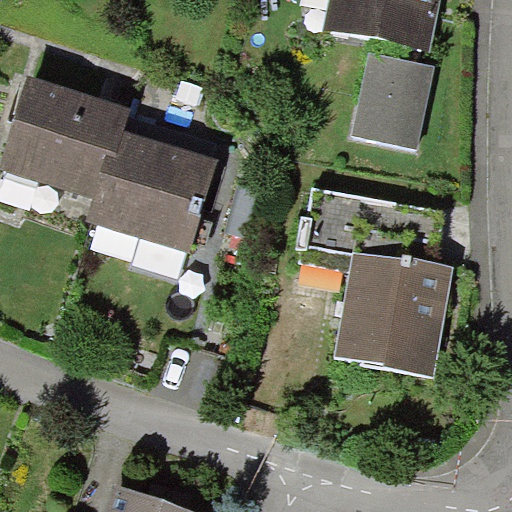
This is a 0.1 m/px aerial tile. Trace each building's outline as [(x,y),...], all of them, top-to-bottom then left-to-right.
[(449,0),(327,0),(322,29),(370,39),(347,144),(404,156),(426,52),(438,54),(449,0)] [(104,200),(126,140),(133,119),(34,89),(9,171),(104,200)] [(126,140),(104,200),(96,224),(191,253),(217,168),(126,140)] [(452,214),(320,194),(309,270),(358,277),(345,363),(445,378),(461,272),(444,269),(452,214)] [(192,511),(123,490),(116,511),(192,511)]
